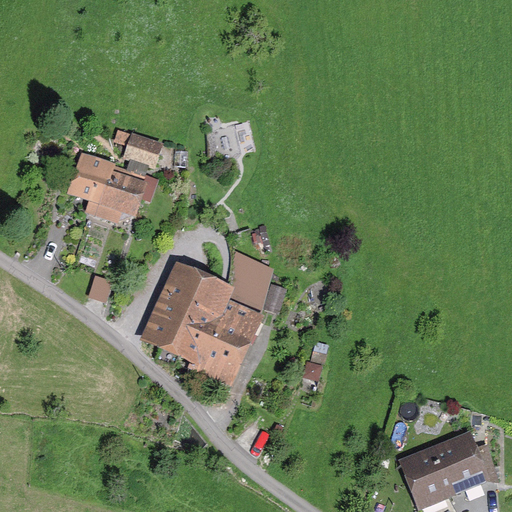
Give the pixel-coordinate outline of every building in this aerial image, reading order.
[(210,132),(209,161),(227,162),(228,133),(210,132)] [(154,167),(160,150),(120,134),(117,143),(129,147),(126,156),(154,167)] [(118,225),(123,211),(133,214),(144,181),(86,162),(75,197),(93,203),(89,216),(118,225)] [(184,356),(195,362),(224,305),(221,304),(226,295),(179,273),(148,339),(184,356)] [(271,289),(264,313),(278,317),(285,294),(271,289)] [(256,321),(224,305),(195,362),(231,379),(256,321)] [(451,511),(446,499),(482,484),(500,485),(487,456),(489,421),(468,415),(472,426),(466,444),(408,467),(424,506),(418,509),(419,511),(451,511)]
